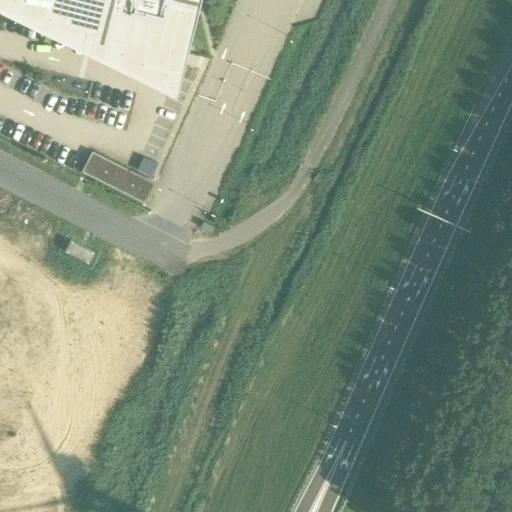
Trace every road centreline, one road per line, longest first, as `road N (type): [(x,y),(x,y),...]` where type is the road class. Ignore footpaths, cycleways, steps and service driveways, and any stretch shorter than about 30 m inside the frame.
road 1 (motorway): [(511,84),(351,445)]
road 2 (unclassified): [(388,0),(287,202),(238,240),(177,250)]
road 3 (unclassified): [(0,164),(177,250)]
